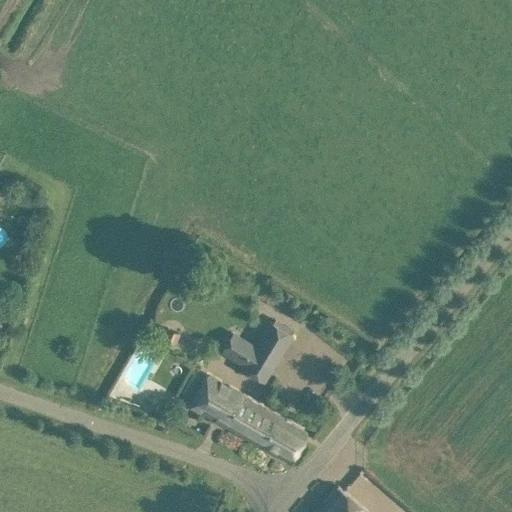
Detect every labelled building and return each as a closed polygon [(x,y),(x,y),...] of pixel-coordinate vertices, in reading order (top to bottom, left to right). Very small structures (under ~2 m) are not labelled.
[(141,207),(128,240),(154,250),(167,217),(141,207)] [(269,319),(241,367),(264,381),(292,333),(269,319)] [(166,326),(161,337),(174,343),(179,332),(166,326)] [(209,375),(201,388),(192,406),(291,462),(308,432),(290,422),(209,375)] [(338,484),(313,511),(366,511),(368,511),(338,484)]
